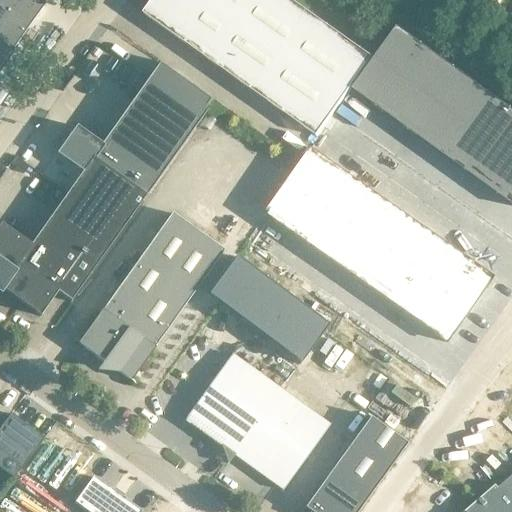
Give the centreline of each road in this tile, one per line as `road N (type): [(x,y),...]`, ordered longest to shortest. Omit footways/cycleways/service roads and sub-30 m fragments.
road 1 (unclassified): [(217,511),(0,355)]
road 2 (unclassified): [(0,145),(104,0)]
